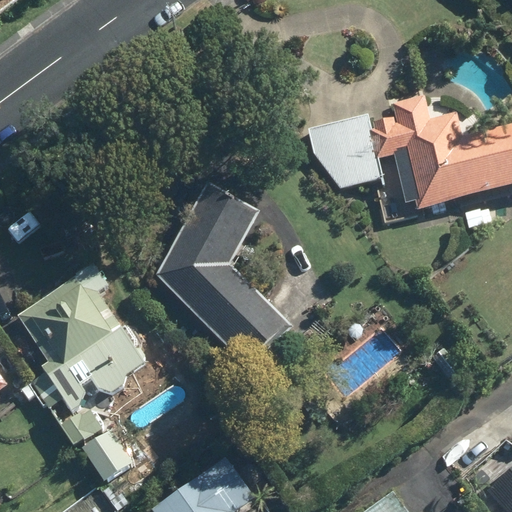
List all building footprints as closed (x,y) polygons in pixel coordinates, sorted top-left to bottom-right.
[(307,132),(312,158),(340,192),(384,183),(379,163),(394,160),(406,208),(416,205),(418,215),(511,191),(511,129),(463,141),(457,117),(431,123),(425,100),(392,109),(395,121),(370,127),(368,117),(307,132)] [(232,269),(261,215),(208,186),(155,280),(248,373),(292,331),(232,269)] [(80,410),(86,394),(82,388),(90,383),(91,383),(98,393),(112,398),(125,389),(127,379),(145,366),(134,350),(123,357),(117,349),(129,341),(98,296),(108,289),(94,268),(18,319),(49,365),(41,370),(45,375),(30,385),(49,413),(63,404),(66,408),(71,415),(80,410)] [(0,397),(9,391),(0,379),(0,397)] [(77,417),(61,427),(75,449),(84,443),(86,447),(83,449),(105,486),(130,470),(108,435),(105,437),(91,413),(79,420),(77,417)] [(226,462),(151,511),(243,511),(255,504),(226,462)] [(511,511),(511,474),(489,495),(503,511),(511,511)] [(406,511),(392,492),(365,511),(406,511)]
